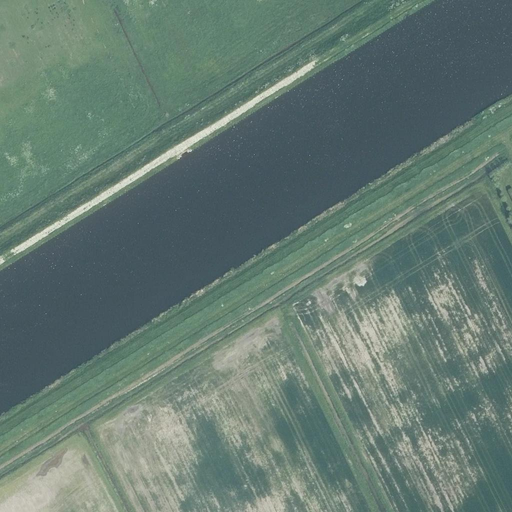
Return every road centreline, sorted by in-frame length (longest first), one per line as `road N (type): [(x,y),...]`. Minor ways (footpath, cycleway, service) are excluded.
road 1 (track): [(0,440),(511,126)]
road 2 (track): [(0,247),(398,0)]
